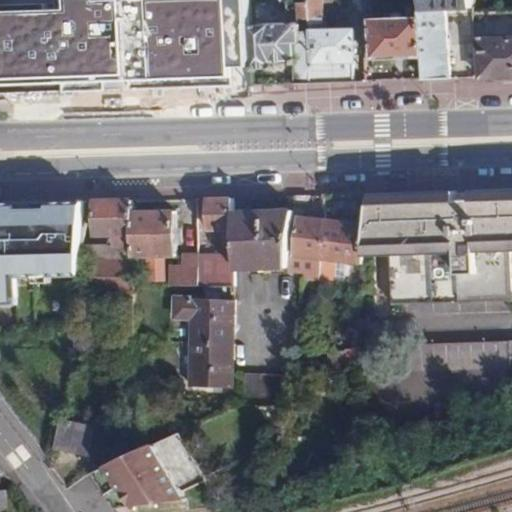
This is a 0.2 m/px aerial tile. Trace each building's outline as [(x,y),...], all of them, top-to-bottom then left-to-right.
[(62,0),(63,3),(0,4),(0,91),(235,86),(234,67),(253,67),(252,25),(251,0),(62,0)] [(324,0),(309,0),(310,3),(311,19),(310,25),(325,25),(324,0)] [(423,0),(424,11),(423,11),(423,17),(425,58),(426,78),(453,77),(449,10),(449,8),(474,6),(474,0),(423,0)] [(311,19),(310,3),(298,4),(298,20),(311,19)] [(374,60),(425,58),(423,17),(371,19),(374,60)] [(303,44),(302,31),(301,24),(252,25),(253,67),(274,67),(274,63),(295,63),(297,63),(296,44),(303,44)] [(335,82),(358,81),(358,29),(311,30),(311,43),(312,83),(335,82)] [(511,37),(479,39),(480,76),(480,79),(510,77),(511,77),(511,37)] [(296,84),(312,83),(311,43),(303,44),(296,44),(297,63),(295,63),(296,84)] [(511,189),(463,191),(423,192),(388,193),(371,194),(368,225),(365,252),(393,252),(395,302),(511,299),(511,189)] [(236,212),(236,198),(211,198),(211,229),(236,230),(236,212)] [(136,213),(136,200),(114,201),(99,201),(99,235),(117,235),(117,245),(136,246),(136,213)] [(0,305),(15,305),(14,278),(81,275),(83,202),(68,202),(0,203),(0,305)] [(177,211),(136,213),(136,246),(136,256),(148,256),(149,282),(167,282),(167,256),(178,255),(177,211)] [(288,268),(294,218),(295,211),(236,212),(236,230),(236,254),(236,269),(288,268)] [(324,258),(328,221),(300,218),(297,255),(316,257),(313,282),(321,282),(324,258)] [(365,252),(368,225),(328,221),(324,258),(364,262),(365,252)] [(237,285),(236,269),(236,254),(185,254),(185,265),(172,266),(173,287),(237,285)] [(136,260),(87,261),(87,297),(117,297),(136,296),(135,289),(136,260)] [(192,386),(234,388),(237,300),(176,297),(175,319),(194,319),(192,386)] [(135,332),(118,332),(115,331),(114,357),(135,358),(135,332)] [(511,339),(406,342),(407,370),(511,369),(511,356),(511,339)] [(244,403),(282,405),(293,376),(244,374),(244,403)] [(64,421),(57,449),(93,458),(99,428),(64,421)] [(182,432),(111,466),(119,479),(108,486),(113,495),(109,497),(116,509),(191,499),(185,490),(210,480),(182,432)]
